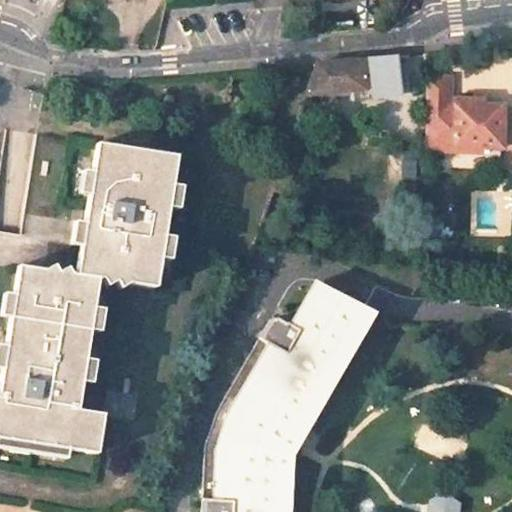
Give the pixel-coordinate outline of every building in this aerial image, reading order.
[(426,53),(397,56),(399,70),(425,68),(426,53)] [(397,56),(369,59),(372,88),(374,98),(401,95),(399,70),(397,56)] [(354,60),(316,64),(305,95),(372,88),(369,59),(354,60)] [(423,149),(454,151),(487,152),(488,147),(502,147),(502,106),(474,106),(474,100),(455,100),(455,103),(424,103),(423,149)] [(176,156),(96,144),(86,208),(75,275),(97,279),(101,279),(106,287),(115,281),(119,289),(128,283),(155,288),(176,156)] [(295,165),(281,161),(275,179),(289,184),(295,165)] [(44,270),(17,266),(6,337),(0,376),(0,438),(96,454),(102,414),(76,410),(97,279),(75,275),(69,275),(66,267),(58,272),(53,265),(44,270)] [(276,511),(278,492),(271,491),(273,474),(273,452),(294,417),(319,386),(328,369),(324,358),(332,352),(357,308),(316,284),(291,327),(274,317),(267,319),(214,412),(203,451),(190,511),(276,511)]
